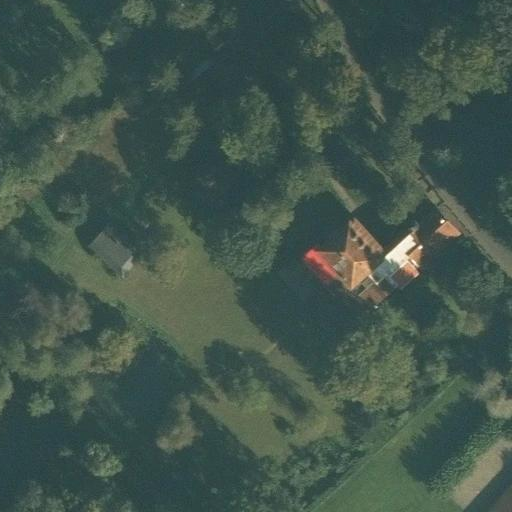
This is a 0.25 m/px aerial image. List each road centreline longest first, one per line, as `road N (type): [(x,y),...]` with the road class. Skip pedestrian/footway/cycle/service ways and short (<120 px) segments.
road 1 (tertiary): [(511,254),(465,205),(373,80),(331,0)]
road 2 (track): [(373,80),(510,0)]
